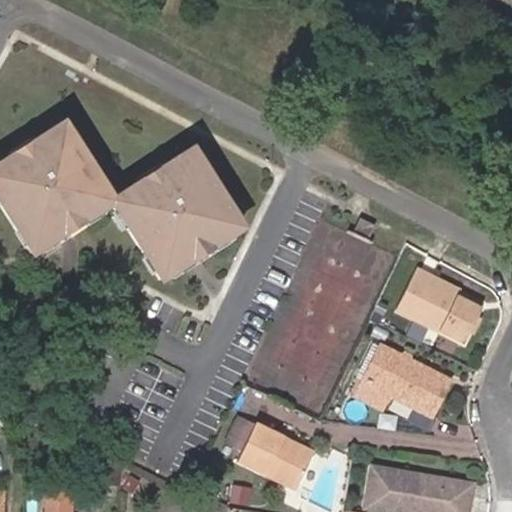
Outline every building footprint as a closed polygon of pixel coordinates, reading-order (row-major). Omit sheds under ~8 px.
[(109,202),(76,150),(64,132),(59,124),(31,141),(9,156),(0,161),(0,206),(30,253),(39,248),(60,234),(63,232),(77,222),(81,220),(101,208),(109,202)] [(64,132),(76,150),(81,147),(69,128),(64,132)] [(9,156),(31,141),(27,135),(5,151),(9,156)] [(140,182),(109,202),(113,208),(126,227),(143,254),(154,271),(159,279),(170,272),(192,258),(194,256),(210,246),(212,245),(233,232),(242,225),(239,220),(231,208),(209,174),(197,155),(192,149),(163,167),(140,182)] [(202,152),(197,155),(209,174),(214,171),(202,152)] [(135,175),(140,182),(163,167),(160,160),(135,175)] [(237,204),(231,208),(239,220),(244,216),(237,204)] [(104,213),(101,208),(81,220),(85,226),(104,213)] [(126,227),(113,208),(108,211),(121,231),(126,227)] [(322,215),(308,244),(359,268),(372,239),(322,215)] [(81,229),(77,222),(63,232),(66,238),(81,229)] [(233,232),(212,245),(216,250),(236,237),(233,232)] [(64,240),(60,234),(39,248),(42,254),(64,240)] [(214,252),(210,246),(194,256),(198,262),(214,252)] [(149,275),(154,271),(143,254),(138,257),(149,275)] [(196,264),(192,258),(170,272),(174,278),(196,264)] [(432,278),(434,272),(417,264),(397,305),(466,339),(471,329),(480,312),(482,307),(455,295),(458,290),(432,278)] [(460,285),(434,272),(432,278),(458,290),(460,285)] [(485,302),(458,290),(455,295),(482,307),(485,302)] [(480,312),(471,329),(477,332),(485,315),(480,312)] [(380,340),(362,377),(369,380),(386,344),(380,340)] [(369,380),(362,377),(354,391),(384,405),(390,391),(434,412),(452,376),(386,344),(369,380)] [(309,452),(250,425),(232,463),(290,492),(309,452)] [(462,511),(467,485),(367,468),(360,509),(379,511),(462,511)] [(0,488),(0,503),(9,504),(10,490),(0,488)] [(0,511),(8,511),(9,504),(0,503),(0,511)]
